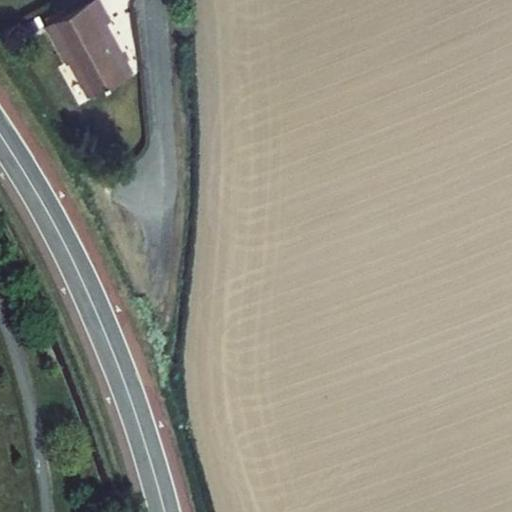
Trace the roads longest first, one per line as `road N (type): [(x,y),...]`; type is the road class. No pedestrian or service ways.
road 1 (secondary): [(164,511),(91,300),(0,133)]
road 2 (residential): [(159,210),(164,124),(154,0)]
